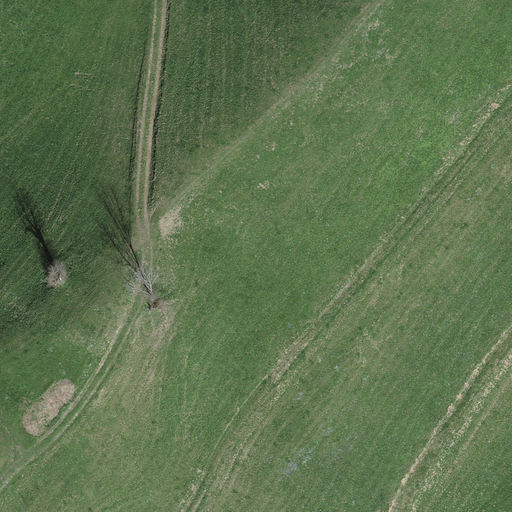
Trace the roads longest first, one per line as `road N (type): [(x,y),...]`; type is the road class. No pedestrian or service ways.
road 1 (track): [(155,0),(144,182),(165,262),(0,496)]
road 2 (track): [(190,511),(253,401),(511,100)]
road 3 (track): [(398,511),(511,342)]
